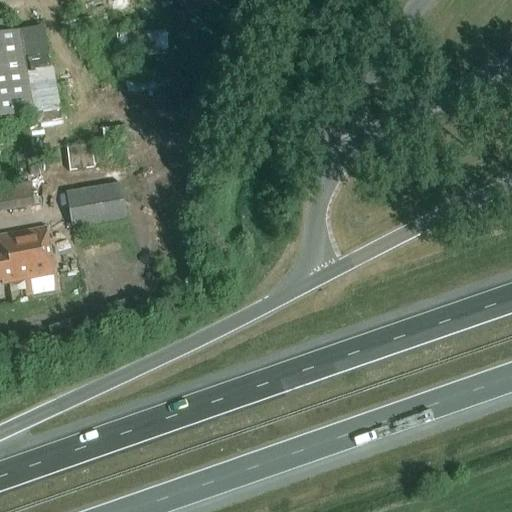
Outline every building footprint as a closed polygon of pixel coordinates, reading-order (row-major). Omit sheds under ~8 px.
[(0,121),(59,110),(54,82),(52,67),(48,68),(46,56),(48,56),(43,27),(0,35),(0,121)] [(122,56),(174,54),(173,30),(121,32),(122,56)] [(0,212),(34,207),(30,183),(0,187),(0,212)] [(73,232),(128,222),(121,184),(67,194),(73,232)] [(3,286),(53,277),(45,230),(0,237),(0,282),(2,282),(3,286)] [(15,284),(17,302),(31,300),(29,282),(15,284)]
